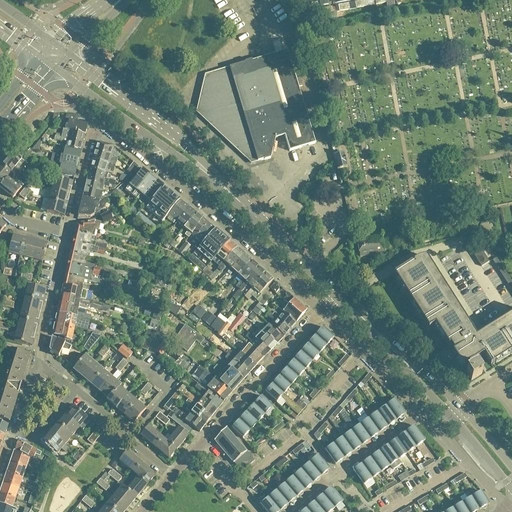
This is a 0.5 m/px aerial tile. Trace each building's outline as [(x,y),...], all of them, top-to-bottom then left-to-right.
[(307,0),(288,0),(290,9),(308,6),(307,0)] [(187,24),(180,28),(225,128),(230,125),(272,168),(304,137),(280,113),(286,108),(238,2),(231,5),(231,4),(187,24)] [(279,44),(271,47),(275,56),(282,53),(279,44)] [(84,134),(86,125),(77,123),(78,116),(66,115),(62,129),(64,129),(84,134)] [(82,142),(84,134),(64,129),(63,134),(56,132),(55,136),(82,142)] [(65,147),(80,151),(82,142),(55,136),(54,140),(67,142),(65,147)] [(38,142),(32,149),(38,150),(40,142),(38,142)] [(112,151),(114,146),(98,142),(95,151),(119,157),(120,155),(112,151)] [(78,160),(80,151),(65,147),(64,153),(58,151),(57,155),(59,155),(61,156),(78,160)] [(10,173),(22,158),(17,155),(12,151),(6,158),(5,157),(5,158),(6,158),(0,165),(10,173)] [(118,159),(119,157),(95,151),(92,160),(108,164),(115,166),(118,159)] [(346,162),(345,157),(344,157),(343,152),(334,155),(337,169),(347,167),(346,163),(346,162)] [(61,156),(59,155),(57,155),(52,154),(50,162),(76,168),(78,160),(61,156)] [(113,170),(115,166),(108,164),(92,160),(90,169),(105,173),(107,168),(113,170)] [(47,161),(46,165),(56,167),(54,172),(74,177),(76,168),(50,162),(47,161)] [(134,171),(139,166),(133,162),(129,167),(134,171)] [(0,184),(6,177),(10,173),(0,165),(0,184)] [(27,180),(35,171),(30,167),(22,176),(27,180)] [(106,179),(108,174),(105,173),(90,169),(87,178),(118,185),(119,183),(106,179)] [(127,192),(132,196),(149,175),(142,170),(125,190),(127,192)] [(140,201),(156,181),(149,175),(132,196),(136,199),(137,198),(140,201)] [(20,189),(6,177),(0,184),(0,188),(5,192),(4,193),(5,193),(12,198),(20,189)] [(70,194),(73,182),(55,178),(52,189),(70,194)] [(114,189),(118,185),(87,178),(85,188),(102,192),(104,186),(109,187),(114,189)] [(152,200),(163,186),(156,181),(140,201),(139,202),(143,205),(146,207),(148,204),(152,200)] [(148,204),(146,207),(146,208),(162,222),(166,216),(180,200),(163,186),(152,200),(148,204)] [(31,191),(26,187),(22,191),(28,195),(31,191)] [(125,200),(118,192),(121,189),(119,187),(111,193),(115,197),(122,204),(125,200)] [(101,197),(102,192),(85,188),(83,198),(101,202),(105,199),(104,197),(101,197)] [(67,205),(70,194),(52,189),(49,200),(67,205)] [(28,195),(22,191),(19,195),(24,199),(28,195)] [(105,204),(115,197),(111,193),(105,199),(101,202),(83,198),(80,207),(101,210),(103,209),(105,204)] [(64,216),(67,205),(49,200),(46,212),(64,216)] [(132,206),(125,200),(122,204),(128,210),(132,206)] [(176,221),(188,207),(180,200),(166,216),(168,218),(168,219),(173,223),(175,221),(176,221)] [(94,215),(95,212),(97,213),(101,210),(80,207),(78,216),(90,217),(94,215)] [(184,228),(196,213),(188,207),(176,221),(179,224),(184,228)] [(113,220),(108,210),(100,215),(105,224),(113,220)] [(191,234),(204,219),(196,213),(184,228),(188,231),(184,235),(188,238),(189,236),(191,234)] [(153,225),(146,219),(143,223),(150,228),(153,225)] [(215,229),(204,219),(191,234),(195,238),(196,239),(199,242),(195,247),(197,249),(202,244),(215,229)] [(98,231),(100,224),(94,223),(81,223),(80,226),(77,225),(75,232),(91,236),(93,230),(98,231)] [(230,241),(215,229),(202,244),(197,249),(197,250),(211,262),(212,261),(216,256),(230,241)] [(72,243),(98,249),(105,251),(106,245),(99,244),(95,242),(90,241),(91,236),(75,232),(73,242),(72,243)] [(20,256),(24,238),(23,238),(23,237),(22,237),(22,238),(13,235),(8,253),(20,256)] [(384,252),(380,235),(368,237),(356,240),(360,257),(372,254),(384,252)] [(169,245),(165,241),(160,237),(157,241),(167,249),(168,247),(170,249),(172,247),(169,245)] [(31,259),(35,241),(27,239),(27,238),(26,238),(26,239),(24,238),(20,256),(31,259)] [(42,262),(47,244),(45,243),(45,242),(44,242),(44,243),(35,241),(31,259),(42,262)] [(223,262),(237,247),(230,241),(216,256),(212,261),(219,267),(223,262)] [(185,242),(178,251),(183,256),(191,246),(185,242)] [(105,251),(98,249),(72,243),(70,254),(86,258),(88,251),(91,251),(95,252),(104,254),(105,251)] [(479,247),(472,251),(481,267),(489,262),(479,246),(479,247)] [(230,269),(244,254),(237,247),(223,262),(219,267),(217,269),(218,269),(209,277),(211,280),(221,272),(227,266),(230,269)] [(68,264),(98,272),(99,267),(85,263),(86,258),(70,254),(68,264)] [(114,259),(130,263),(131,259),(115,254),(114,259)] [(238,275),(251,260),(244,254),(230,269),(227,273),(230,275),(234,271),(238,275)] [(448,345),(450,344),(452,347),(454,351),(452,352),(458,360),(459,359),(460,361),(461,362),(463,367),(483,354),(490,365),(496,361),(495,360),(508,352),(508,353),(511,351),(511,317),(475,341),(473,338),(472,339),(468,333),(469,332),(422,257),(418,258),(394,274),(397,280),(399,279),(407,292),(406,293),(413,304),(414,303),(422,316),(421,317),(428,328),(436,323),(440,330),(445,339),(444,339),(448,345)] [(239,289),(258,267),(251,260),(238,275),(242,279),(236,286),(239,289)] [(192,265),(182,263),(180,271),(190,273),(192,265)] [(97,276),(98,272),(68,264),(65,275),(82,279),(83,273),(97,276)] [(252,288),(266,273),(258,267),(239,289),(231,298),(231,299),(233,297),(235,299),(248,284),(252,288)] [(208,278),(212,273),(206,268),(202,273),(208,278)] [(16,272),(10,270),(4,269),(3,275),(5,275),(14,278),(16,272)] [(260,294),(273,280),(266,273),(252,288),(256,292),(252,297),(256,301),(261,296),(260,294)] [(88,291),(89,287),(84,286),(83,286),(84,280),(81,279),(82,279),(65,275),(63,285),(82,289),(82,290),(87,291),(88,291)] [(278,289),(280,286),(275,282),(270,289),(275,294),(279,289),(278,289)] [(43,301),(46,290),(28,285),(25,297),(43,301)] [(85,300),(87,291),(82,290),(82,289),(63,285),(61,294),(85,300)] [(307,310),(287,293),(284,296),(286,297),(282,301),(284,302),(286,301),(287,303),(289,304),(288,305),(301,317),(307,310)] [(109,309),(110,306),(88,301),(88,300),(85,300),(61,294),(59,304),(78,308),(79,303),(90,306),(103,311),(105,312),(106,311),(107,311),(108,310),(109,309)] [(40,312),(43,301),(25,297),(22,308),(40,312)] [(262,298),(258,303),(263,307),(267,302),(262,298)] [(258,303),(252,311),(256,314),(260,309),(263,307),(258,303)] [(77,314),(78,308),(59,304),(57,313),(81,319),(89,321),(90,317),(77,314)] [(301,317),(288,305),(285,308),(280,304),(277,307),(281,310),(296,323),(301,317)] [(192,313),(193,314),(200,320),(206,312),(198,306),(192,313)] [(38,323),(40,312),(22,308),(19,319),(38,323)] [(296,323),(281,310),(280,312),(281,313),(279,316),(274,312),(272,314),(272,315),(275,317),(290,330),(296,323)] [(154,312),(152,318),(159,321),(161,316),(161,315),(154,312)] [(81,319),(57,313),(55,323),(74,327),(76,327),(88,330),(89,321),(81,319)] [(208,313),(202,321),(210,327),(216,319),(208,313)] [(218,317),(210,327),(218,333),(225,323),(218,317)] [(290,330),(275,317),(273,320),(275,321),(271,326),(284,337),(290,330)] [(35,335),(38,323),(19,319),(17,330),(35,335)] [(148,326),(147,330),(154,333),(158,321),(152,319),(149,327),(148,326)] [(233,334),(242,323),(238,319),(229,330),(233,334)] [(71,341),(73,329),(75,330),(76,327),(74,327),(55,323),(52,335),(65,337),(64,340),(71,341)] [(217,336),(221,339),(231,326),(227,323),(217,336)] [(283,338),(268,325),(265,329),(261,326),(258,329),(259,329),(276,345),(283,338)] [(172,342),(187,353),(199,337),(185,326),(172,342)] [(334,337),(323,327),(315,336),(326,346),(334,337)] [(276,345),(259,329),(255,333),(259,336),(255,339),(270,351),(276,345)] [(32,346),(35,335),(17,330),(14,342),(32,346)] [(255,339),(248,333),(245,337),(252,342),(249,345),(263,358),(270,351),(255,339)] [(88,352),(101,336),(92,334),(83,348),(88,352)] [(326,346),(315,336),(308,344),(319,354),(326,346)] [(69,351),(71,347),(72,347),(52,337),(49,349),(58,357),(62,350),(69,351)] [(155,352),(161,357),(168,347),(162,343),(155,352)] [(123,344),(118,350),(127,359),(133,352),(123,344)] [(319,354),(308,344),(301,352),(312,362),(319,354)] [(110,349),(105,345),(101,350),(106,353),(110,349)] [(263,358),(249,345),(243,353),(257,365),(263,358)] [(27,362),(30,354),(13,349),(11,357),(27,362)] [(102,358),(106,353),(101,350),(97,354),(102,358)] [(256,366),(240,353),(237,357),(229,350),(226,353),(228,354),(230,356),(249,373),(256,366)] [(312,362),(301,352),(294,360),(305,370),(312,362)] [(249,373),(230,356),(228,354),(225,358),(231,364),(228,367),(243,379),(249,373)] [(82,377),(94,363),(85,355),(73,370),(82,377)] [(25,371),(27,362),(11,357),(8,366),(25,371)] [(127,363),(123,360),(119,364),(123,368),(127,363)] [(305,370),(294,360),(286,368),(298,378),(305,370)] [(91,385),(103,370),(94,363),(82,377),(91,385)] [(119,372),(123,368),(119,364),(115,369),(119,372)] [(231,393),(217,379),(214,377),(203,369),(199,365),(191,376),(223,402),(231,393)] [(22,379),(25,371),(8,366),(6,374),(22,379)] [(482,374),(477,366),(466,373),(471,381),(482,374)] [(243,379),(228,367),(224,372),(221,370),(218,373),(221,375),(217,379),(231,393),(243,379)] [(298,378),(286,368),(279,376),(291,386),(298,378)] [(100,392),(111,378),(103,370),(91,385),(100,392)] [(133,379),(137,374),(132,371),(128,375),(133,379)] [(20,387),(22,379),(6,374),(3,382),(20,387)] [(291,386),(279,376),(272,384),(283,394),(291,386)] [(121,385),(111,378),(100,392),(108,399),(119,387),(121,385)] [(17,396),(20,387),(3,382),(0,390),(17,396)] [(148,392),(152,387),(147,383),(144,388),(148,392)] [(222,403),(198,384),(195,388),(205,396),(202,399),(216,410),(222,403),(222,404),(222,403)] [(276,402),(280,397),(285,402),(284,403),(298,415),(302,411),(299,408),(284,394),(283,394),(272,384),(265,393),(276,402)] [(128,394),(119,387),(108,399),(106,401),(116,408),(128,394)] [(216,410),(202,399),(200,403),(187,393),(180,387),(177,391),(181,394),(184,396),(188,400),(211,417),(211,418),(211,417),(216,410)] [(144,396),(148,392),(144,388),(140,393),(144,396)] [(0,399),(14,404),(17,396),(0,390),(0,392),(0,399)] [(174,402),(181,394),(177,391),(177,392),(171,399),(174,402)] [(124,416),(136,402),(128,394),(116,408),(124,416)] [(272,407),(262,396),(254,404),(265,415),(272,407)] [(0,408),(12,412),(14,404),(0,399),(0,408)] [(168,409),(174,402),(171,399),(164,406),(168,409)] [(404,411),(395,399),(386,406),(395,418),(404,411)] [(211,417),(188,400),(185,403),(194,410),(192,412),(191,411),(190,412),(205,425),(211,418),(211,417)] [(133,423),(145,409),(136,402),(124,416),(133,423)] [(395,418),(386,406),(384,403),(375,409),(377,412),(386,424),(395,418)] [(265,415),(254,404),(246,412),(257,422),(265,415)] [(90,421),(84,416),(73,406),(66,414),(65,414),(64,414),(65,415),(79,427),(83,430),(90,421)] [(0,417),(9,421),(12,412),(0,408),(0,417)] [(205,425),(190,412),(189,413),(191,415),(188,418),(181,413),(182,413),(177,409),(174,413),(171,411),(167,416),(188,433),(192,427),(199,432),(200,431),(205,425)] [(257,422),(246,412),(239,420),(250,430),(257,422)] [(386,424),(377,412),(368,419),(377,431),(386,424)] [(165,426),(169,421),(159,413),(155,418),(165,426)] [(79,427),(65,415),(65,416),(64,415),(63,415),(64,416),(58,424),(72,436),(79,427)] [(377,431),(368,419),(360,425),(368,437),(377,431)] [(250,430),(239,420),(231,428),(242,439),(250,430)] [(72,436),(58,424),(51,432),(50,431),(50,432),(51,432),(50,433),(65,445),(72,436)] [(368,437),(360,425),(353,430),(351,431),(360,443),(368,437)] [(162,438),(160,436),(148,426),(140,435),(154,447),(162,438)] [(176,450),(188,436),(179,428),(171,437),(167,442),(176,450)] [(254,462),(226,428),(214,441),(230,459),(241,472),(254,462)] [(425,441),(416,428),(407,435),(416,447),(425,441)] [(176,450),(167,442),(171,437),(164,431),(160,436),(162,438),(154,447),(168,459),(176,450)] [(360,443),(351,431),(342,438),(351,450),(360,443)] [(65,445),(50,433),(49,432),(49,433),(50,433),(43,442),(57,454),(61,449),(65,453),(69,449),(65,445)] [(99,437),(94,432),(90,436),(96,441),(99,437)] [(416,447),(407,435),(398,441),(407,453),(416,447)] [(96,441),(90,436),(87,441),(92,445),(96,441)] [(351,450),(342,438),(333,444),(342,456),(351,450)] [(321,446),(333,463),(342,456),(333,444),(330,439),(321,446)] [(41,452),(36,450),(37,450),(32,447),(18,440),(15,450),(27,457),(33,460),(35,455),(40,456),(41,452)] [(407,453),(398,441),(390,448),(398,460),(407,453)] [(398,460),(390,448),(381,454),(390,466),(389,466),(393,470),(401,464),(398,460)] [(84,454),(79,450),(76,454),(81,458),(84,454)] [(135,457),(134,457),(127,451),(119,461),(133,473),(141,463),(134,458),(135,457)] [(25,469),(29,460),(14,452),(10,462),(25,469)] [(328,467),(318,455),(315,452),(307,459),(309,462),(319,474),(328,467)] [(434,462),(432,458),(428,453),(423,456),(426,462),(429,465),(434,462)] [(73,467),(81,458),(76,454),(68,463),(73,467)] [(390,466),(381,454),(372,460),(381,472),(389,466),(390,466)] [(381,472),(372,460),(363,467),(372,479),(381,472)] [(22,479),(22,478),(25,469),(10,462),(7,472),(22,479)] [(319,474),(309,462),(301,470),(311,481),(319,474)] [(155,475),(148,469),(149,468),(148,468),(148,469),(141,463),(133,473),(138,477),(148,484),(155,475)] [(42,475),(45,468),(39,465),(36,472),(42,475)] [(372,479),(363,467),(354,473),(363,485),(372,479)] [(122,478),(118,475),(112,469),(108,474),(117,483),(122,478)] [(425,469),(418,472),(421,478),(428,475),(425,469)] [(311,481),(301,470),(293,477),(303,488),(311,481)] [(38,484),(35,483),(22,478),(22,479),(7,472),(3,483),(18,490),(21,483),(38,489),(40,485),(38,484)] [(40,485),(43,475),(38,474),(35,483),(38,484),(40,485)] [(136,498),(148,484),(138,477),(127,490),(136,498)] [(303,488),(293,477),(285,484),(294,495),(303,488)] [(105,483),(100,479),(96,484),(101,487),(105,483)] [(15,499),(18,490),(3,483),(0,491),(0,493),(15,500),(15,499)] [(109,487),(105,483),(101,487),(105,491),(109,487)] [(294,495),(285,484),(276,491),(286,502),(294,495)] [(136,498),(127,490),(122,486),(114,495),(128,507),(136,498)] [(343,501),(333,490),(324,497),(334,508),(343,501)] [(286,502),(276,491),(268,498),(278,509),(286,502)] [(489,504),(481,491),(471,497),(479,510),(489,504)] [(0,505),(11,509),(15,500),(0,493),(0,505)] [(32,505),(33,506),(34,501),(37,495),(31,493),(28,504),(32,505)] [(124,511),(128,507),(114,495),(107,504),(116,511),(124,511)] [(90,500),(85,496),(81,501),(86,505),(90,500)] [(329,511),(334,508),(324,497),(316,504),(323,511),(329,511)] [(475,511),(479,510),(471,497),(462,503),(467,511),(475,511)] [(274,511),(278,509),(268,498),(260,505),(265,511),(274,511)] [(91,509),(95,504),(90,500),(86,505),(91,509)] [(467,511),(462,503),(453,508),(455,511),(467,511)]
